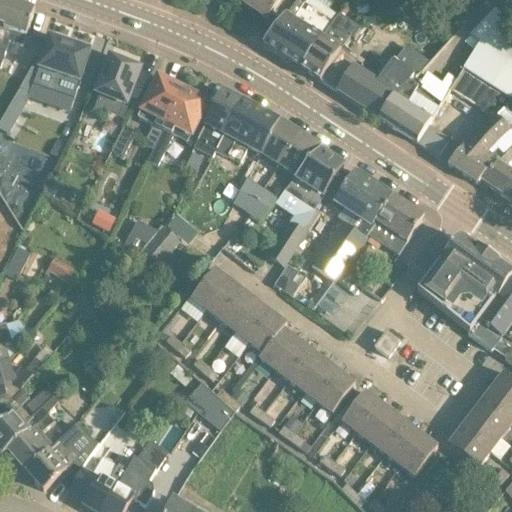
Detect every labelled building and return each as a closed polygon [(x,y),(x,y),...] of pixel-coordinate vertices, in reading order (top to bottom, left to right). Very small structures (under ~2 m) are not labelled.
[(266,23),(281,0),(244,0),(241,6),(266,23)] [(320,42),(338,19),(309,0),(304,7),(303,7),(301,10),(295,5),(262,48),(301,73),(320,42)] [(0,76),(1,73),(0,72),(14,35),(25,38),(34,13),(0,1),(0,76)] [(465,72),(511,102),(511,25),(494,11),(469,38),(479,46),(463,72),(464,73),(465,72)] [(354,42),(361,32),(339,17),(338,19),(320,42),(301,73),(320,85),(343,52),(351,40),(354,42)] [(80,85),(91,54),(50,40),(41,65),(35,63),(20,91),(32,97),(49,74),(80,85)] [(136,103),(143,90),(150,77),(109,61),(92,107),(94,109),(92,116),(105,121),(108,114),(121,119),(128,100),(136,103)] [(394,100),(410,86),(414,80),(392,64),(375,88),(352,72),(337,96),(378,122),(394,100)] [(511,105),(511,102),(465,72),(464,73),(451,94),(495,122),(497,120),(511,105)] [(458,78),(449,74),(445,81),(428,73),(420,91),(447,103),(458,78)] [(154,152),(184,95),(158,81),(138,121),(153,129),(145,147),(154,152)] [(394,100),(378,122),(417,147),(442,108),(441,108),(418,91),(410,86),(394,100)] [(184,95),(154,152),(147,165),(157,170),(173,138),(187,146),(207,106),(184,95)] [(218,154),(243,105),(223,95),(195,151),(214,161),(218,154)] [(260,157),(279,125),(243,105),(218,154),(243,167),(251,152),(260,157)] [(491,172),(499,164),(489,154),(497,144),(509,132),(510,133),(511,131),(511,105),(497,120),(495,122),(480,135),(464,153),(463,153),(446,168),(476,187),(490,172),(491,172)] [(281,170),(302,139),(279,125),(260,157),(281,170)] [(123,161),(136,136),(124,130),(111,155),(123,161)] [(297,181),(322,152),(302,139),(281,170),(297,181)] [(490,172),(476,187),(478,189),(482,186),(511,205),(511,176),(511,174),(511,149),(499,164),(491,172),(490,172)] [(322,152),(297,181),(285,195),(314,214),(343,171),(335,166),(333,160),(322,152)] [(375,228),(394,200),(355,174),(336,202),(366,223),(358,236),(342,225),(310,269),(334,286),(342,276),(351,263),(369,239),(377,229),(375,228)] [(257,204),(264,193),(247,182),(242,193),(257,204)] [(270,212),(257,204),(242,193),(234,208),(260,224),(270,212)] [(257,204),(270,212),(278,202),(264,193),(257,204)] [(377,229),(369,239),(398,259),(422,224),(404,212),(406,209),(394,200),(375,228),(377,229)] [(148,246),(157,236),(135,224),(121,253),(134,262),(142,253),(148,246)] [(284,270),(305,238),(289,228),(268,260),(284,270)] [(148,246),(142,253),(160,269),(181,245),(163,230),(157,236),(148,246)] [(499,302),(511,285),(511,275),(459,240),(417,295),(469,336),(468,338),(469,339),(480,325),(478,324),(497,301),(499,302)] [(16,284),(30,258),(18,252),(4,278),(16,284)] [(47,273),(72,289),(79,278),(54,262),(47,273)] [(396,280),(401,273),(395,268),(389,275),(396,280)] [(205,315),(229,284),(214,273),(191,304),(205,315)] [(395,282),(388,276),(381,284),(389,290),(395,282)] [(220,326),(243,296),(229,284),(205,315),(220,326)] [(511,353),(511,285),(499,302),(497,301),(478,324),(480,325),(469,339),(504,365),(511,353)] [(234,337),(258,307),(243,296),(220,326),(234,337)] [(249,349),(272,318),(258,307),(234,337),(249,349)] [(260,364),(283,334),(287,329),(272,318),(249,349),(262,359),(259,363),(260,364)] [(89,320),(70,339),(79,347),(87,337),(85,335),(94,325),(89,320)] [(0,338),(8,336),(6,327),(0,328),(0,338)] [(274,375),(298,344),(283,334),(260,364),(274,375)] [(388,361),(398,348),(400,345),(387,335),(375,351),(388,361)] [(0,363),(9,361),(4,346),(11,344),(8,336),(0,338),(0,363)] [(175,354),(181,347),(172,339),(166,345),(175,354)] [(289,386),(312,355),(298,344),(274,375),(289,386)] [(181,347),(175,354),(185,362),(191,356),(181,347)] [(66,348),(58,357),(63,362),(71,353),(66,348)] [(303,397),(326,366),(312,355),(289,386),(303,397)] [(9,361),(0,363),(0,396),(14,392),(17,396),(38,373),(30,367),(25,373),(21,370),(10,383),(3,385),(0,377),(0,365),(9,363),(9,361)] [(169,376),(176,368),(169,362),(163,370),(169,376)] [(203,377),(208,371),(208,370),(199,363),(193,369),(203,377)] [(317,408),(341,377),(326,366),(303,397),(317,408)] [(208,371),(203,377),(212,386),(218,379),(208,371)] [(493,391),(511,405),(511,382),(504,376),(493,391)] [(341,377),(317,408),(332,419),(355,388),(341,377)] [(235,417),(201,388),(185,407),(220,435),(235,417)] [(511,428),(511,405),(493,391),(482,405),(511,428)] [(226,407),(231,402),(221,393),(216,399),(226,407)] [(239,407),(245,399),(237,393),(231,401),(239,407)] [(356,437),(379,407),(365,396),(342,426),(356,437)] [(46,418),(57,405),(54,401),(41,413),(40,412),(28,422),(26,420),(20,426),(12,417),(0,427),(0,455),(2,458),(7,454),(34,429),(46,418)] [(226,407),(236,415),(240,410),(231,402),(226,407)] [(25,475),(52,450),(41,438),(54,426),(48,419),(58,406),(57,405),(46,418),(34,429),(7,454),(25,475)] [(501,443),(511,428),(482,405),(471,420),(501,443)] [(371,448),(394,418),(379,407),(356,437),(371,448)] [(260,424),(265,417),(254,410),(249,417),(260,424)] [(265,417),(260,424),(270,431),(275,424),(265,417)] [(386,459),(408,429),(394,418),(371,448),(386,459)] [(294,436),(301,427),(291,420),(284,429),(294,436)] [(490,457),(501,443),(471,420),(460,434),(490,457)] [(400,470),(423,440),(408,429),(386,459),(400,470)] [(294,438),(293,437),(284,430),(279,437),(289,445),(294,438)] [(52,450),(25,475),(43,495),(66,474),(58,465),(77,448),(73,443),(79,438),(72,431),(52,450)] [(479,472),(490,457),(460,434),(448,449),(479,472)] [(294,438),(289,445),(299,452),(304,445),(294,438)] [(423,440),(400,470),(414,481),(438,451),(423,440)] [(126,474),(104,511),(127,511),(138,493),(129,488),(134,480),(148,488),(156,475),(157,472),(135,459),(126,474)] [(330,473),(335,466),(324,459),(319,466),(330,473)] [(335,466),(330,473),(340,481),(345,474),(335,466)] [(87,511),(104,511),(126,474),(118,469),(108,486),(99,481),(83,509),(87,511)] [(501,489),(509,479),(502,474),(494,483),(501,489)] [(350,502),(356,497),(346,488),(341,493),(350,502)] [(366,488),(357,498),(364,504),(373,493),(366,488)] [(356,497),(350,502),(359,511),(365,505),(364,504),(357,498),(356,497)] [(371,511),(383,511),(384,511),(374,503),(368,509),(371,511)]
